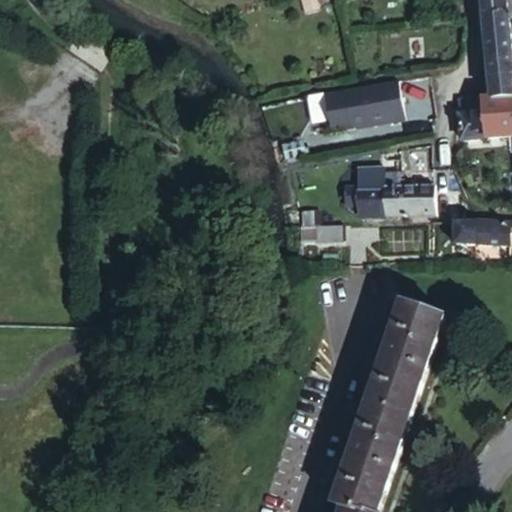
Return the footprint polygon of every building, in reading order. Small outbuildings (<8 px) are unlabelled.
[(511,0),(490,0),(492,14),(511,11),(511,0)] [(497,57),(511,54),(511,11),(492,14),(497,57)] [(499,92),(511,90),(511,54),(497,57),(499,92)] [(406,80),(351,90),(357,124),(358,129),(381,125),(383,122),(394,120),(395,122),(413,119),(406,80)] [(351,90),(332,94),(339,128),(357,124),(351,90)] [(468,137),(511,132),(511,90),(499,92),(500,98),(466,102),(468,137)] [(406,215),(406,184),(390,184),(390,193),(364,194),(363,214),(406,215)] [(438,184),(406,184),(406,215),(438,214),(438,184)] [(438,184),(438,214),(453,214),(452,184),(438,184)] [(511,217),(479,217),(460,218),(461,240),(481,241),(511,242),(511,217)] [(344,220),(315,222),(314,240),(345,239),(344,220)] [(340,504),(351,508),(363,511),(385,511),(453,316),(410,302),(340,504)]
